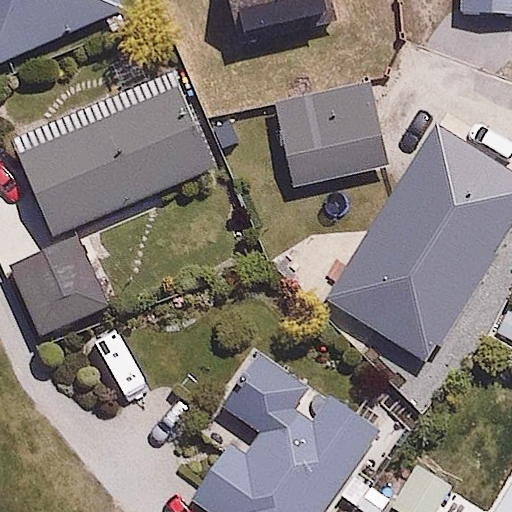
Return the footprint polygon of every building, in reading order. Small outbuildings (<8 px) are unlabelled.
[(119,0),(0,0),(0,60),(123,7),(119,0)] [(325,0),(226,0),(246,69),(338,42),(325,0)] [(511,0),(464,0),(464,15),(511,15),(511,0)] [(174,69),(14,140),(55,233),(215,163),(174,69)] [(372,82),(280,97),(294,186),(386,171),(372,82)] [(511,224),(511,156),(444,113),(330,293),(429,356),(511,224)] [(77,239),(12,265),(39,333),(104,307),(77,239)] [(207,511),(315,511),(333,486),(372,511),(387,489),(348,463),(373,425),(260,350),(222,408),(258,432),(246,450),(231,440),(191,501),(207,511)] [(431,511),(450,481),(414,459),(388,502),(403,511),(431,511)] [(511,511),(511,477),(491,511),(511,511)]
